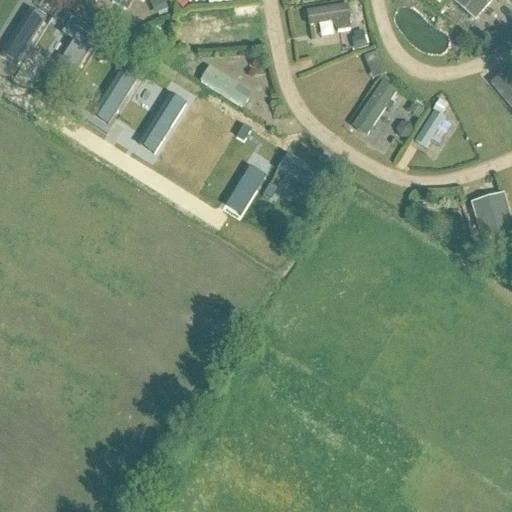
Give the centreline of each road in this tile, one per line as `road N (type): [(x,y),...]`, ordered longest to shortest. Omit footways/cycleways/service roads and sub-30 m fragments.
road 1 (track): [(511,162),(445,186),(397,182),(305,124),(284,88),(265,0)]
road 2 (track): [(511,50),(442,80),(420,80),(393,53),(376,0)]
